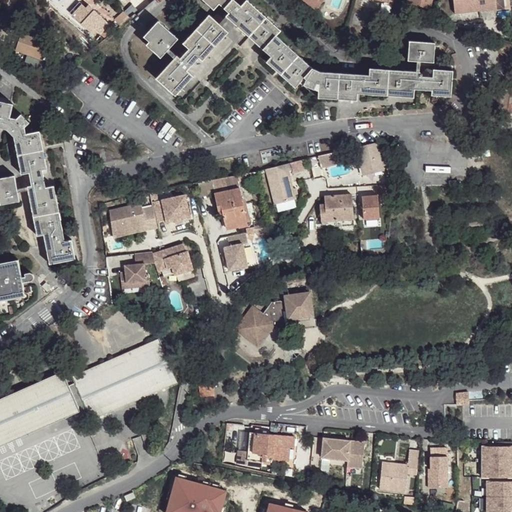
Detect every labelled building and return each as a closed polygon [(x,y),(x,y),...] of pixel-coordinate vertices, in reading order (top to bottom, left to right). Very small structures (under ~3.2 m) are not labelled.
[(95,8),(85,0),(79,0),(73,7),(101,33),(113,20),(98,5),(95,8)] [(202,0),(213,10),(218,4),(228,12),(225,15),(271,56),(267,61),(296,86),(300,82),(319,90),(320,95),(357,98),(358,91),(414,95),(414,88),(432,89),(432,93),(452,94),(453,70),(435,69),(434,75),(421,75),(421,70),(370,67),(370,73),(321,69),(312,65),(278,34),(281,30),(246,0),(245,0),(241,5),(235,0),(202,0)] [(305,0),(317,9),(324,1),(322,0),(305,0)] [(456,0),(458,14),(500,7),(498,0),(456,0)] [(227,32),(208,16),(182,44),(188,49),(180,59),(176,57),(156,79),(176,96),(193,78),(187,73),(198,59),(202,62),(227,32)] [(177,40),(157,23),(144,39),(148,43),(145,47),(160,60),(177,40)] [(24,26),(20,24),(15,35),(20,37),(24,26)] [(52,35),(24,26),(20,37),(18,44),(45,53),(52,35)] [(436,42),(410,40),(409,59),(435,61),(436,42)] [(47,58),(33,53),(30,60),(44,65),(47,58)] [(0,127),(8,129),(15,137),(23,175),(29,174),(31,186),(28,187),(38,236),(45,235),(50,264),(75,259),(71,239),(65,240),(53,186),(45,187),(43,172),(47,170),(39,132),(27,134),(26,127),(30,122),(22,115),(18,118),(10,116),(12,103),(0,100),(0,127)] [(386,169),(379,141),(356,146),(362,174),(386,169)] [(342,161),(340,150),(317,155),(320,166),(342,161)] [(292,170),(290,161),(265,166),(273,203),(295,198),(289,171),(292,170)] [(256,169),(237,173),(238,178),(257,174),(256,169)] [(212,178),(215,192),(218,208),(222,207),(223,212),(226,225),(247,220),(240,186),(238,178),(237,173),(212,178)] [(15,176),(0,178),(0,204),(20,201),(15,176)] [(392,184),(377,185),(378,194),(391,194),(392,184)] [(325,204),(320,204),(321,220),(326,220),(353,218),(352,194),(325,195),(325,204)] [(378,194),(361,195),(363,218),(379,217),(378,194)] [(186,195),(153,202),(154,208),(158,222),(167,220),(167,222),(190,217),(186,195)] [(142,204),(110,212),(114,237),(130,233),(130,229),(146,225),(147,230),(159,227),(158,222),(154,208),(144,210),(142,204)] [(229,269),(247,265),(243,243),(248,242),(246,231),(228,235),(229,245),(224,246),(229,269)] [(186,241),(157,251),(164,269),(176,265),(178,272),(196,266),(190,248),(189,249),(186,241)] [(157,262),(154,251),(136,254),(138,264),(127,265),(128,273),(123,273),(124,284),(143,281),(144,286),(153,285),(152,274),(149,274),(147,263),(157,262)] [(0,294),(2,294),(3,299),(24,295),(26,296),(28,297),(31,296),(31,295),(32,293),(31,291),(29,290),(27,290),(25,281),(30,281),(31,281),(33,280),(35,279),(35,277),(34,274),(32,273),(30,273),(28,275),(24,275),(21,258),(0,262),(0,294)] [(263,314),(253,306),(235,329),(251,341),(264,339),(273,328),(286,326),(286,323),(294,322),(293,318),(315,315),(311,292),(287,295),(287,297),(284,302),(281,300),(272,301),(263,314)] [(159,339),(72,376),(91,419),(177,382),(159,339)] [(62,371),(0,397),(0,444),(79,411),(62,371)] [(213,384),(199,386),(200,397),(214,396),(213,384)] [(301,442),(302,432),(258,428),(255,448),(246,446),(244,460),(269,462),(270,456),(283,458),(284,455),(296,456),(297,442),(301,442)] [(351,438),(326,435),(324,454),(349,457),(351,438)] [(366,440),(351,438),(349,457),(348,463),(364,465),(366,440)] [(493,443),(481,444),(481,476),(486,476),(487,511),(490,510),(490,511),(507,511),(508,511),(511,510),(511,479),(508,479),(508,476),(511,475),(511,443),(511,444),(511,440),(493,440),(493,443)] [(449,486),(449,455),(449,447),(442,447),(431,447),(431,460),(431,468),(429,469),(429,486),(449,486)] [(420,449),(411,448),(409,462),(384,460),(380,487),(407,490),(408,472),(418,472),(420,449)] [(226,488),(177,476),(166,511),(214,511),(215,511),(220,511),(226,488)] [(307,511),(309,509),(271,501),(268,511),(307,511)]
